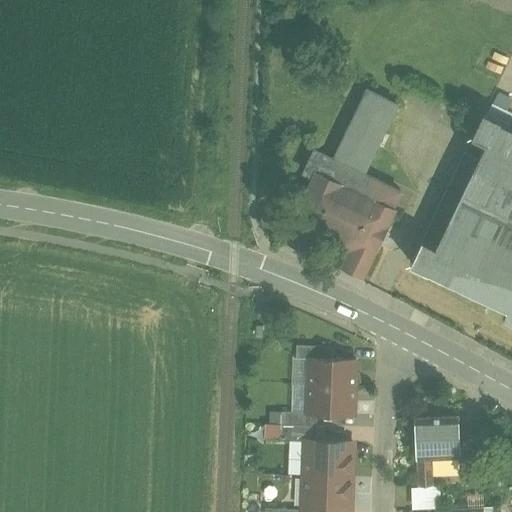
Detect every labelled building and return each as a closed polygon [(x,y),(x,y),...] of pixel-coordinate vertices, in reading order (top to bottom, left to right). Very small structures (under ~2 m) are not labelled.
[(370,88),(336,158),(317,149),(307,171),(317,176),(308,195),(310,196),(290,237),(311,247),(317,236),(325,240),(327,234),(349,243),(357,246),(354,252),(370,260),(379,242),(379,243),(387,226),(386,225),(403,190),(365,173),(399,102),(397,101),(397,102),(391,99),(391,98),(370,88)] [(511,126),(501,121),(502,120),(485,112),(475,135),(488,142),(480,158),(467,152),(414,263),(430,271),(431,270),(510,308),(506,317),(511,320),(511,126)] [(335,346),(299,344),(298,357),(312,358),(312,357),(334,358),(335,346)] [(334,358),(312,357),(312,358),(310,411),(310,413),(320,413),(356,415),(358,359),(334,358)] [(310,411),(284,411),(283,423),(319,425),(320,413),(310,413),(310,411)] [(460,415),(417,417),(419,458),(421,486),(436,486),(435,474),(434,458),(460,457),(462,457),(460,415)] [(319,425),(283,423),(283,440),(308,440),(308,439),(319,440),(319,425)] [(319,440),(308,439),(308,440),(307,475),(353,477),(355,441),(319,440)] [(460,457),(434,458),(435,474),(461,473),(460,457)] [(351,511),(353,477),(307,475),(306,509),(306,510),(316,510),(350,511),(351,511)]
